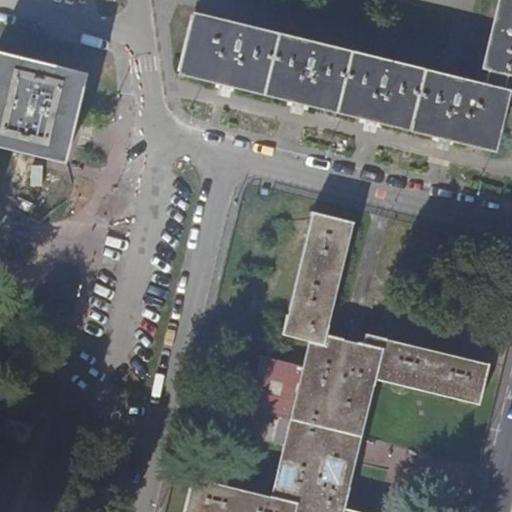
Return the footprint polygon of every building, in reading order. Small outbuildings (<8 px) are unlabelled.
[(492,147),(505,93),(503,93),(505,86),(509,71),(511,71),(511,0),(502,0),(495,31),(486,65),(488,66),(495,68),(492,81),(490,89),(484,87),(443,78),(366,58),(255,30),(195,15),(183,69),(254,88),(372,117),(451,137),(492,147)] [(0,146),(63,163),(67,145),(86,73),(0,51),(0,146)] [(492,81),(495,68),(488,66),(485,79),(484,87),(490,89),(492,81)] [(295,419),(293,431),(287,454),(276,497),(272,496),(247,490),(193,477),(183,511),(362,511),(346,507),(351,487),(337,483),(349,438),(363,382),(376,385),(378,378),(379,373),(445,388),(481,397),(489,364),(446,353),(400,342),(366,334),(364,342),(326,334),(329,324),(322,323),(336,266),(348,221),(312,211),(294,282),(287,312),(285,312),(281,333),(309,340),(315,341),(309,365),(304,364),(272,357),(269,365),(260,363),(251,399),(260,401),(258,409),(291,417),(295,419)] [(339,282),(353,222),(348,221),(336,266),(322,323),(329,324),(339,282)] [(309,365),(315,341),(309,340),(304,364),(309,365)] [(269,365),(272,357),(262,354),(260,363),(269,365)] [(481,397),(445,388),(379,373),(378,378),(415,387),(479,402),(481,397)] [(351,487),(367,424),(376,385),(363,382),(349,438),(337,483),(351,487)] [(258,409),(260,401),(251,399),(250,407),(256,409),(258,409)] [(293,431),(295,419),(291,417),(288,429),(272,496),(276,497),(287,454),(293,431)] [(28,442),(32,425),(7,419),(2,436),(28,442)]
